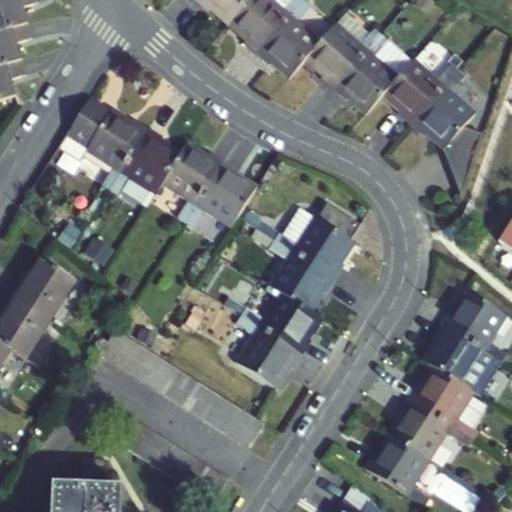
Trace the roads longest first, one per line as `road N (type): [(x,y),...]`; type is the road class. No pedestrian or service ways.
road 1 (residential): [(260,511),(400,287),(402,224),(365,172),(235,106),(117,4)]
road 2 (residential): [(0,188),(117,4)]
